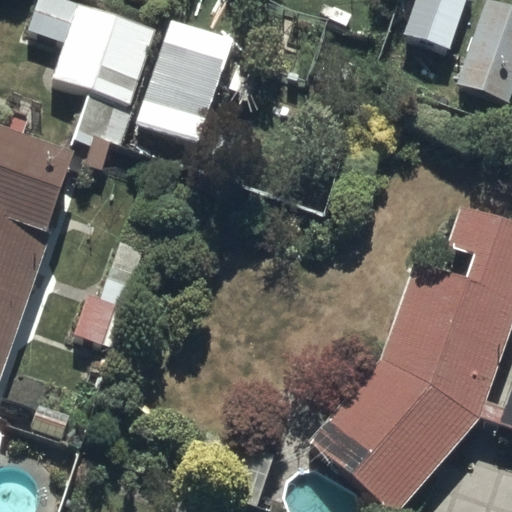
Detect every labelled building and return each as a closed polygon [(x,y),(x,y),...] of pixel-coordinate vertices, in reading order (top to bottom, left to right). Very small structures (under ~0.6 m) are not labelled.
[(45,82),(84,93),(69,142),(91,148),(85,165),(102,171),(111,143),(120,146),(155,29),(57,0),(35,0),(26,32),(57,42),(45,82)] [(463,0),(408,0),(397,33),(445,51),(463,0)] [(511,80),(511,8),(488,0),(478,0),(450,81),(505,100),(511,80)] [(230,39),(170,21),(141,123),(201,140),(230,39)] [(0,373),(80,152),(0,123),(0,373)] [(511,319),(511,222),(459,204),(447,245),(473,254),(466,278),(414,260),(378,364),(306,447),(383,511),(401,511),(478,416),(511,429),(511,387),(506,408),(486,402),(511,319)] [(99,309),(82,304),(70,345),(112,357),(137,265),(113,258),(99,309)]
